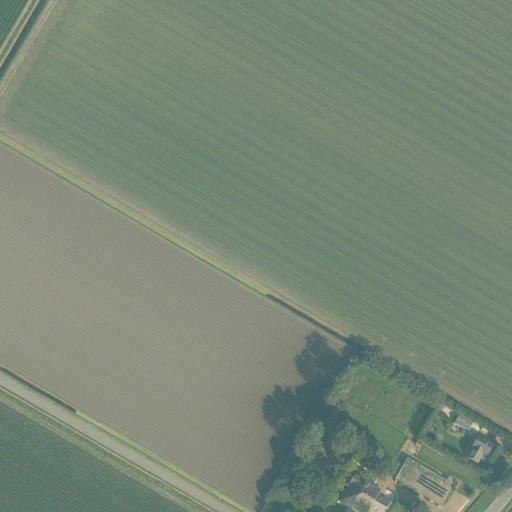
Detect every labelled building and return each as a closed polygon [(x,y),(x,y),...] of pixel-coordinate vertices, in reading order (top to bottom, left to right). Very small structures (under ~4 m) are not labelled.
[(444,405),(439,413),(447,417),(452,409),(444,405)] [(455,425),(469,433),(473,425),(472,424),(475,421),(462,413),(455,425)] [(488,458),(495,446),(479,437),(467,459),(478,465),(483,455),(488,458)] [(395,481),(442,508),(453,489),(451,488),(453,482),(448,480),(447,481),(408,459),(395,481)] [(382,491),(356,475),(340,501),(358,511),(369,511),(370,511),(372,511),(385,511),(391,503),(378,497),(382,491)]
